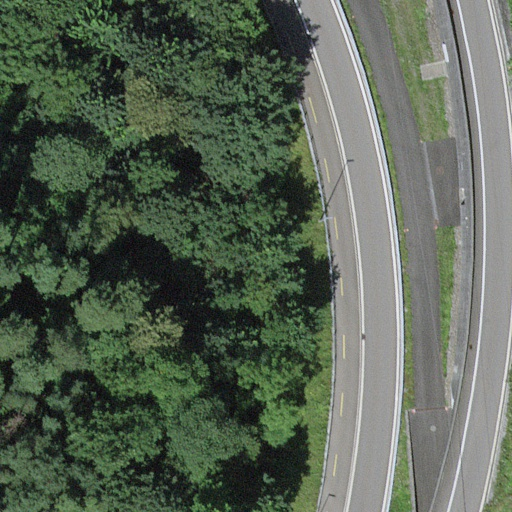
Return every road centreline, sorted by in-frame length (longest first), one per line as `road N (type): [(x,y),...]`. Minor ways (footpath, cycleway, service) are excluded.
road 1 (primary): [(313,0),(357,129),(378,250),(380,370),(365,511)]
road 2 (primary): [(463,511),(493,341),(500,217),(493,94),(472,0)]
